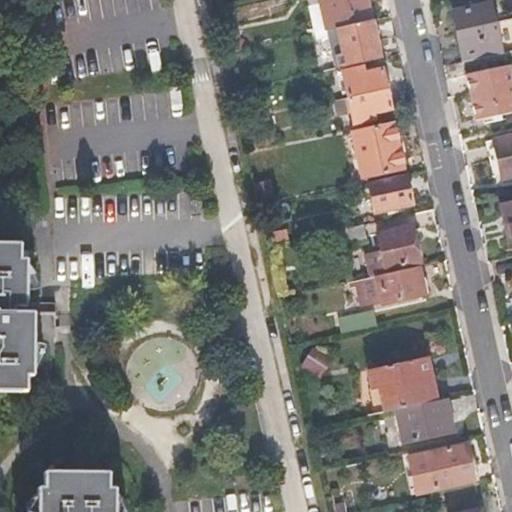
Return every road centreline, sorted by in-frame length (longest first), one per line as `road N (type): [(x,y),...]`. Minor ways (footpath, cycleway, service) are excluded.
road 1 (residential): [(309,511),(189,0)]
road 2 (residential): [(408,0),(511,466)]
